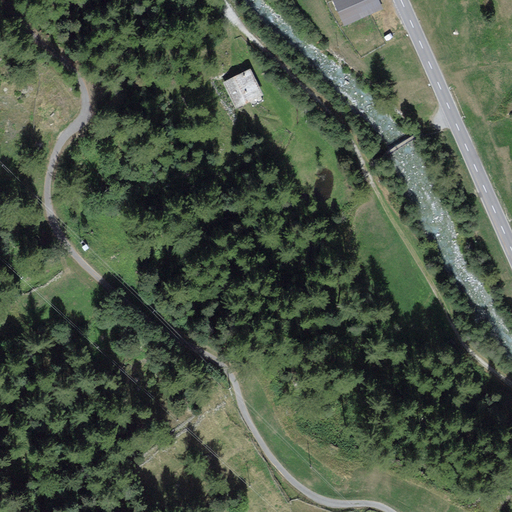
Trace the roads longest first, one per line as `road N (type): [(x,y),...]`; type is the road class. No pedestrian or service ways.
road 1 (track): [(389,511),(307,495),(265,453),(229,373),(132,309),(71,248),(42,189),(62,135),(87,112),(80,73),(13,0)]
road 2 (track): [(511,390),(487,365),(346,132),(215,0)]
road 3 (tertiary): [(400,0),(511,254)]
